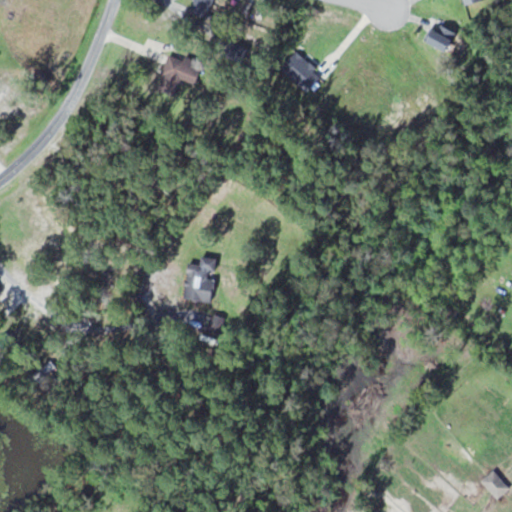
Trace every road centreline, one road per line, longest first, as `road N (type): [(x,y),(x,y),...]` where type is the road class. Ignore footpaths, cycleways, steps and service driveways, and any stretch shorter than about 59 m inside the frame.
road 1 (residential): [(0,180),(57,125),(85,82),(114,0)]
road 2 (residential): [(0,267),(50,310),(76,319),(124,325),(156,309)]
